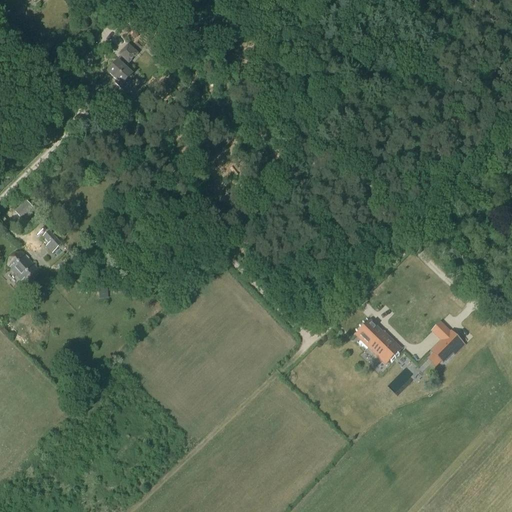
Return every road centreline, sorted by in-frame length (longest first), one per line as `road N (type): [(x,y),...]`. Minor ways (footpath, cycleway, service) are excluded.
road 1 (track): [(310,341),(84,114)]
road 2 (track): [(511,148),(310,341)]
road 3 (track): [(310,341),(128,511)]
road 4 (track): [(84,114),(0,27)]
